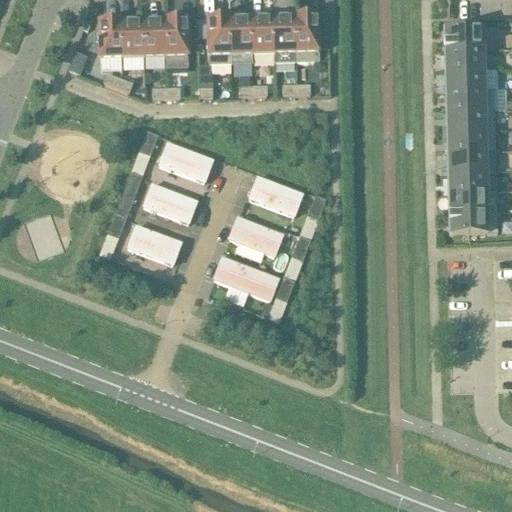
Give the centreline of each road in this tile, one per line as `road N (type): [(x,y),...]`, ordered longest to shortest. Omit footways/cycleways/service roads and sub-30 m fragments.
road 1 (residential): [(441,511),(144,399)]
road 2 (residential): [(144,399),(231,170)]
road 3 (residential): [(511,439),(490,425),(484,395),(484,259)]
road 4 (residential): [(144,399),(0,345)]
